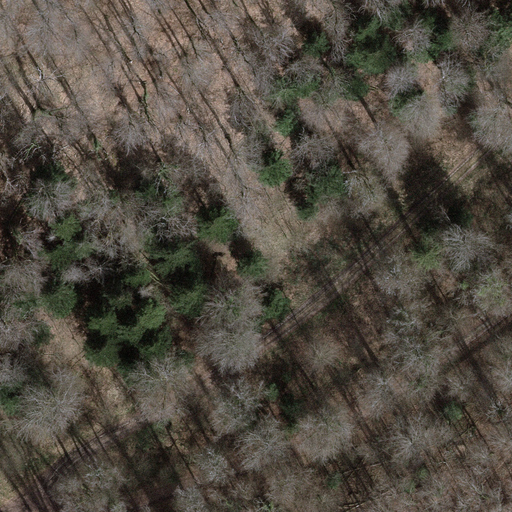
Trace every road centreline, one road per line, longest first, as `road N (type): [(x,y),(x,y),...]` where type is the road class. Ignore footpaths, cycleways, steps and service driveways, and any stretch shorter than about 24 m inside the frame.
road 1 (track): [(0,494),(146,418),(239,358),(511,126)]
road 2 (track): [(103,511),(359,411),(511,304)]
